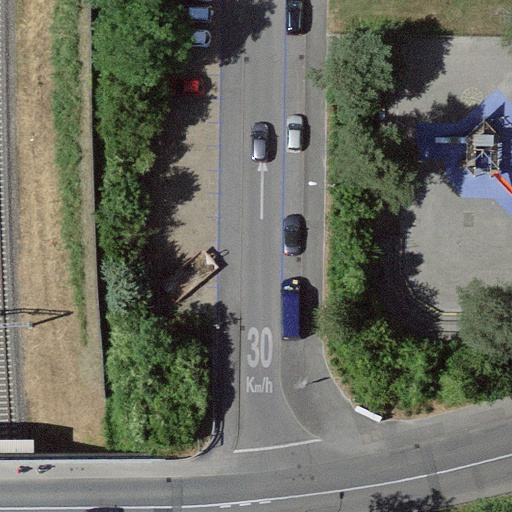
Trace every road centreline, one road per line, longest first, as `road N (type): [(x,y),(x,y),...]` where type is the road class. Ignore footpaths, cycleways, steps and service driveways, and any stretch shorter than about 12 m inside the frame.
road 1 (residential): [(276,498),(259,327),(263,0)]
road 2 (residential): [(276,498),(0,507)]
road 3 (residential): [(511,453),(276,498)]
